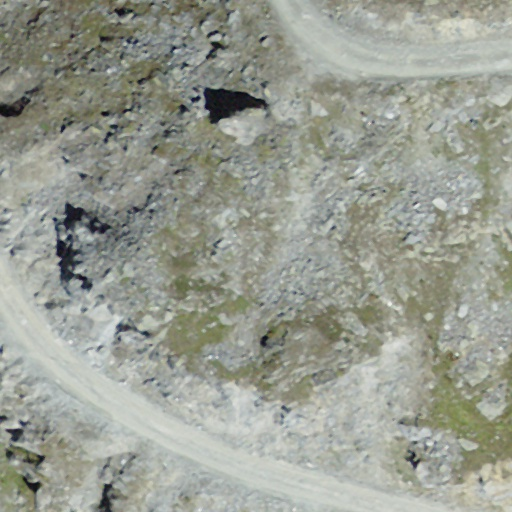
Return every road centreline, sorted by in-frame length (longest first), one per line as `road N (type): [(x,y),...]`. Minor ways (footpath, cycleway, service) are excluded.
road 1 (track): [(0,289),(77,382),(120,408),(266,477),(404,511)]
road 2 (track): [(511,59),(376,63),(330,48),(289,0)]
